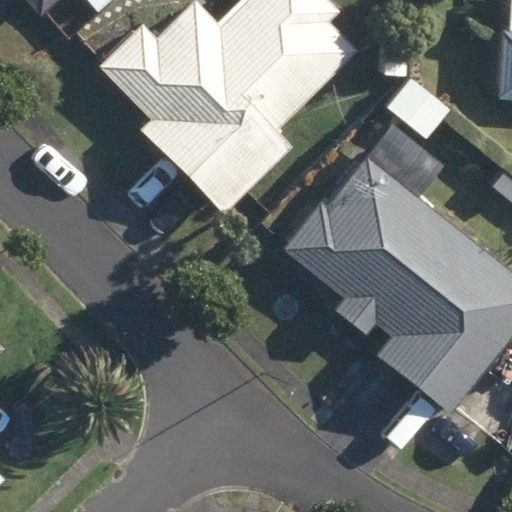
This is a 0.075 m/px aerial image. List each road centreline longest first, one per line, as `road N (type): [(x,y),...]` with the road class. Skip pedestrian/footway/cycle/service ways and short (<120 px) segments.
road 1 (residential): [(0,167),(222,413)]
road 2 (residential): [(222,413),(373,511)]
road 3 (residential): [(123,511),(222,413)]
